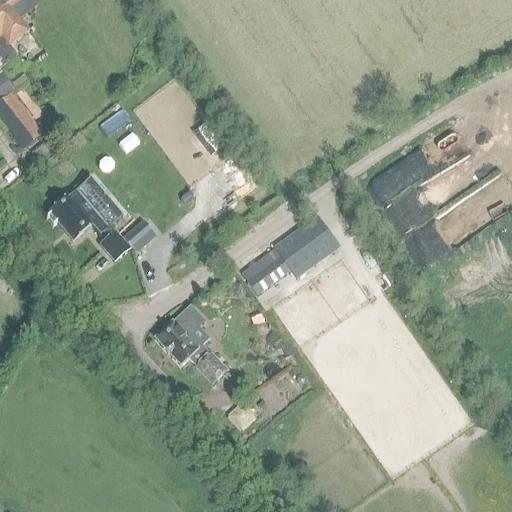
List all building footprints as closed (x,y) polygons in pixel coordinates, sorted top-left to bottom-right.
[(0,0),(0,127),(18,153),(37,140),(0,86),(0,71),(13,62),(6,51),(26,37),(18,26),(16,28),(7,14),(13,10),(14,4),(11,0),(0,0)] [(19,75),(8,84),(14,93),(25,85),(19,75)] [(401,230),(498,177),(482,149),(386,202),(401,230)] [(40,150),(28,159),(36,169),(48,161),(40,150)] [(240,178),(195,211),(202,222),(248,188),(240,178)] [(94,235),(106,225),(109,228),(120,219),(94,188),(82,198),(84,200),(74,208),(66,199),(46,215),(70,244),(88,228),(94,235)] [(269,268),(247,284),(257,298),(290,273),(295,280),(338,249),(318,221),(263,261),(269,268)] [(130,250),(115,232),(98,246),(113,264),(130,250)] [(179,368),(185,361),(187,360),(194,367),(193,368),(211,386),(226,372),(209,354),(208,355),(200,347),(207,340),(193,326),(199,320),(188,309),(171,326),(171,325),(154,342),(179,368)] [(257,314),(247,318),(251,327),(261,323),(257,314)] [(278,341),(271,345),(272,353),(277,349),(284,360),(289,357),(278,341)]
